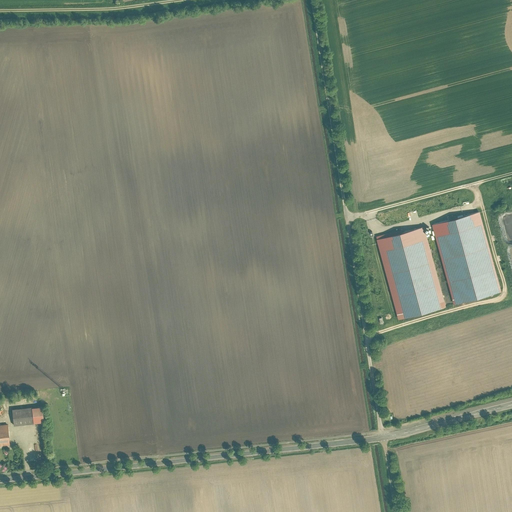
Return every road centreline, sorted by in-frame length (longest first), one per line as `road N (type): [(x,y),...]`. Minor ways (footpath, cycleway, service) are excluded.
road 1 (track): [(395,511),(311,0)]
road 2 (tertiary): [(0,479),(426,426)]
road 3 (track): [(180,0),(0,9)]
road 4 (track): [(347,217),(511,172)]
